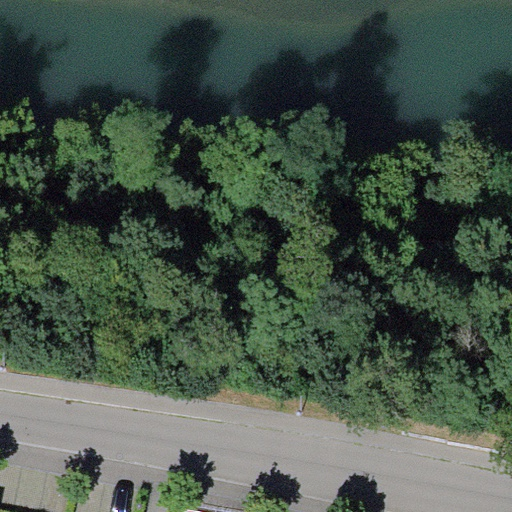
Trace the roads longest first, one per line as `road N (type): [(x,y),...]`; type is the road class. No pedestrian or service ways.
road 1 (residential): [(511,503),(0,417)]
road 2 (track): [(511,249),(0,207)]
